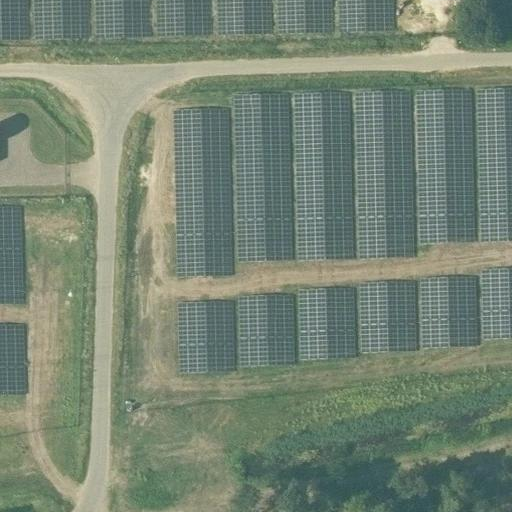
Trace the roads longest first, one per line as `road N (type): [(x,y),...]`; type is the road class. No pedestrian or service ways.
road 1 (unclassified): [(89,511),(107,72)]
road 2 (unclassified): [(107,72),(511,62)]
